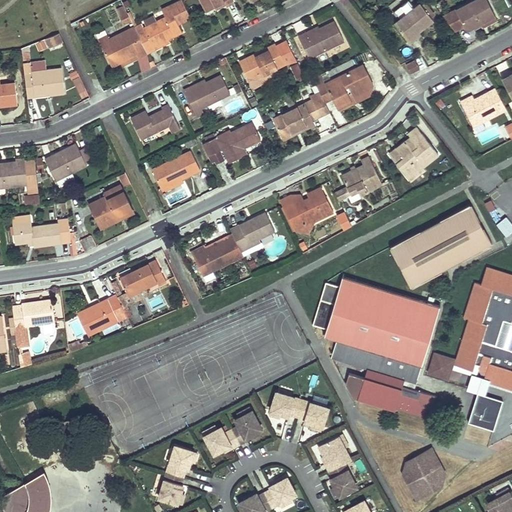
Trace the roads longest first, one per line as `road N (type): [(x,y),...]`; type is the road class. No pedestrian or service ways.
road 1 (residential): [(0,278),(94,261),(374,125),(411,89),(511,37)]
road 2 (residential): [(0,139),(59,128),(312,0)]
road 3 (residential): [(321,511),(300,471),(274,458),(234,475),(225,490),(228,511)]
